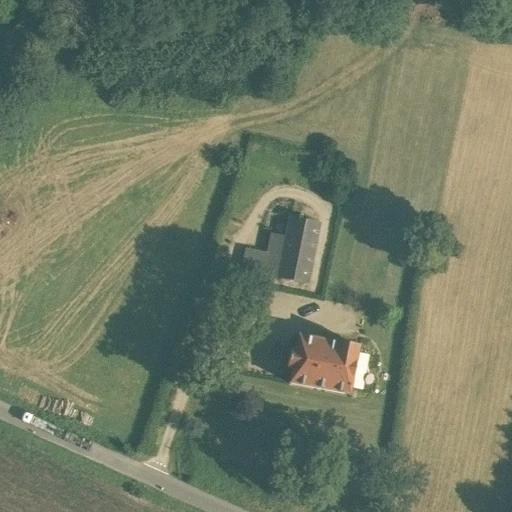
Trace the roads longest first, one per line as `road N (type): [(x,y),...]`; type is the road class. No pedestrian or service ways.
road 1 (track): [(330,302),(372,329),(376,368),(358,410),(307,453),(276,373),(288,332),(311,314)]
road 2 (track): [(0,416),(150,478)]
